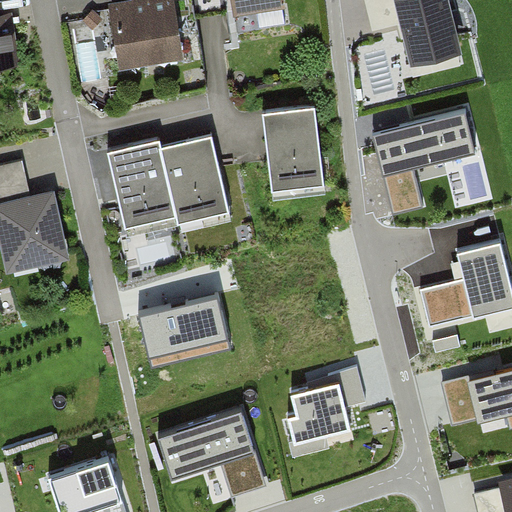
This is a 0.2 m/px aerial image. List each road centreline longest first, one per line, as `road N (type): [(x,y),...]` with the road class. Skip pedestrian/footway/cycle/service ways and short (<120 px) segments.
road 1 (residential): [(47,0),(113,318)]
road 2 (residential): [(361,219),(422,472)]
road 3 (residential): [(301,511),(422,472)]
